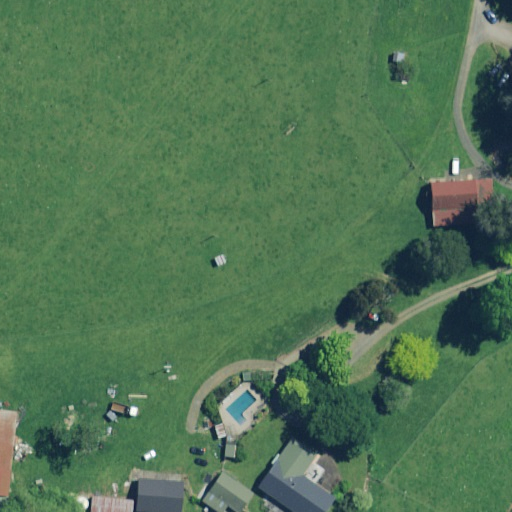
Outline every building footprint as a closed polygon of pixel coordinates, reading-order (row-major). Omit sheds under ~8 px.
[(491,223),(489,181),(430,185),(432,227),(491,223)] [(218,417),(236,435),(265,404),(242,382),(219,407),(223,412),(218,417)] [(15,414),(0,412),(0,496),(7,497),(15,414)] [(221,424),(213,426),(218,440),(226,438),(221,424)] [(317,456),(292,439),(258,489),(271,498),(266,506),(273,511),(280,511),(284,508),(290,511),(324,511),(333,499),(301,478),(317,456)] [(239,511),(252,493),(221,474),(202,503),(216,511),(222,511),(226,507),(233,511),(239,511)] [(132,511),(133,501),(91,498),(89,511),(132,511)]
